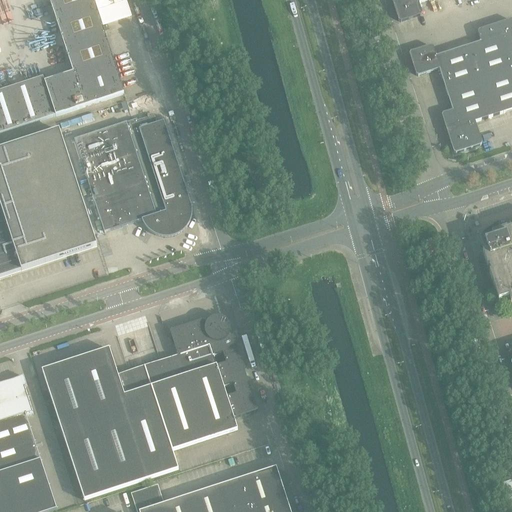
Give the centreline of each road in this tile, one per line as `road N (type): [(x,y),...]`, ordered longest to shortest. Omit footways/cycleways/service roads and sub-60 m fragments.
road 1 (secondary): [(449,511),(371,228)]
road 2 (secondary): [(354,234),(430,511)]
road 3 (unclassified): [(222,256),(138,0)]
road 4 (unclassified): [(305,511),(229,275)]
road 5 (unclassified): [(511,424),(441,206)]
road 6 (secondary): [(291,0),(348,214)]
road 7 (secondary): [(366,208),(310,0)]
road 8 (unclassified): [(434,186),(388,41)]
road 9 (unclassified): [(348,214),(222,256)]
road 10 (unclassified): [(229,275),(354,234)]
road 11 (unclassified): [(388,41),(511,1)]
road 12 (unclassified): [(0,348),(121,308)]
road 13 (unclassified): [(116,290),(0,328)]
